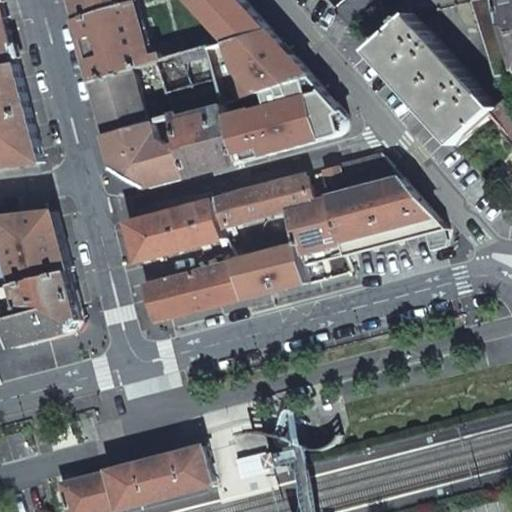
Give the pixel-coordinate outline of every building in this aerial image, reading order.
[(0,0),(0,68),(22,66),(4,0),(0,0)] [(155,55),(140,0),(78,0),(92,51),(100,82),(165,62),(155,55)] [(357,0),(358,0),(343,12),(362,33),(391,12),(387,0),(357,0)] [(511,74),(511,20),(506,0),(488,0),(479,2),(500,77),(511,74)] [(362,33),(343,12),(340,14),(359,35),(362,33)] [(503,111),(419,15),(414,21),(411,18),(406,23),(408,26),(377,54),(461,148),(481,131),(498,115),(503,111)] [(235,41),(252,98),(273,92),(320,80),(274,30),(235,41)] [(214,48),(165,62),(174,93),(223,79),(214,48)] [(165,62),(100,82),(114,134),(180,117),(174,93),(165,62)] [(32,101),(22,66),(0,68),(0,168),(49,163),(32,101)] [(273,92),(276,106),(234,116),(247,164),(354,135),(356,133),(358,130),(358,126),(358,122),(320,80),(273,92)] [(511,102),(503,111),(498,115),(511,131),(511,102)] [(187,115),(180,117),(198,177),(247,164),(234,116),(232,110),(189,122),(187,115)] [(180,117),(114,134),(122,167),(160,188),(198,177),(180,117)] [(389,157),(331,173),(338,199),(410,180),(389,157)] [(229,229),(272,217),(294,211),(321,204),(313,178),(221,202),(229,229)] [(447,222),(410,180),(338,199),(349,242),(361,238),(436,220),(437,225),(447,222)] [(294,211),(303,246),(305,253),(349,242),(338,199),(321,204),(294,211)] [(147,262),(233,240),(229,229),(221,202),(137,224),(147,262)] [(24,286),(78,272),(62,213),(7,219),(9,228),(0,230),(0,253),(0,255),(15,251),(24,286)] [(303,246),(242,263),(252,300),(315,283),(305,253),(303,246)] [(15,251),(0,255),(3,263),(10,261),(16,288),(17,288),(24,286),(15,251)] [(252,300),(242,263),(151,287),(161,324),(252,300)] [(25,348),(85,332),(91,320),(78,272),(24,286),(17,288),(19,295),(26,294),(31,311),(16,315),(25,348)] [(19,295),(17,288),(16,288),(9,290),(16,315),(31,311),(26,294),(19,295)] [(215,462),(212,448),(68,485),(75,511),(124,511),(221,487),(215,462)] [(270,449),(240,457),(246,481),(276,473),(270,449)]
